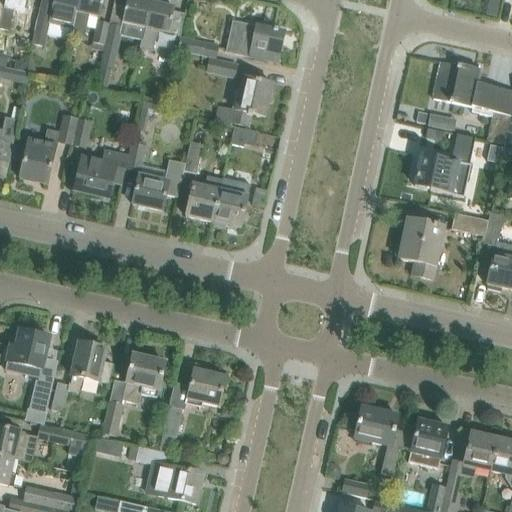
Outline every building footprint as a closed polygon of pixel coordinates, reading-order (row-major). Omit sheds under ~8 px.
[(5,0),(0,25),(0,30),(9,32),(11,24),(14,12),(25,15),(27,6),(29,7),(30,2),(30,0),(5,0)] [(40,9),(38,19),(49,22),(73,27),(78,0),(54,0),(54,1),(47,0),(42,0),(40,9)] [(100,18),(103,0),(78,0),(73,27),(71,35),(84,38),(89,16),(100,18)] [(142,42),(151,4),(134,0),(127,0),(122,24),(124,24),(123,28),(109,25),(103,52),(100,67),(113,70),(121,37),(142,42)] [(142,42),(139,50),(153,54),(155,44),(152,43),(156,31),(169,34),(174,12),(175,9),(160,6),(161,0),(151,0),(151,4),(142,42)] [(38,19),(40,9),(29,7),(27,6),(25,15),(23,31),(34,33),(35,33),(38,19)] [(44,47),(49,22),(38,19),(35,33),(34,33),(32,45),(44,47)] [(103,52),(109,25),(97,22),(91,49),(103,52)] [(233,23),(230,36),(226,54),(278,65),(281,49),(280,49),(283,34),(277,32),(277,30),(274,30),(274,31),(233,23)] [(219,48),(206,45),(179,39),(176,52),(216,61),(219,48)] [(209,62),(207,74),(233,80),(236,68),(209,62)] [(433,101),(452,105),(480,111),(479,117),(492,119),(487,143),(504,147),(511,115),(511,108),(511,93),(476,85),(479,72),(441,64),(440,66),(444,66),(437,100),(433,99),(433,101)] [(266,119),(273,86),(242,79),(239,93),(236,93),(232,111),(217,108),(213,125),(232,129),(233,125),(249,129),(251,117),(253,118),(253,116),(266,119)] [(148,115),(161,117),(163,108),(142,104),(136,132),(145,134),(148,115)] [(0,163),(6,165),(19,109),(14,108),(6,112),(2,130),(0,129),(0,163)] [(427,115),(418,113),(416,124),(425,126),(427,115)] [(511,114),(511,115),(504,147),(503,155),(511,156),(511,114)] [(47,187),(55,153),(57,142),(72,146),(78,121),(64,118),(60,134),(46,130),(42,150),(17,145),(13,162),(23,164),(19,181),(47,187)] [(91,124),(78,121),(72,146),(86,149),(91,124)] [(235,129),(231,146),(243,149),(244,144),(257,147),(259,137),(247,134),(247,132),(235,129)] [(421,158),(414,187),(431,191),(431,192),(464,199),(470,169),(485,172),(489,154),(491,144),(487,143),(458,137),(452,163),(448,162),(447,163),(421,158)] [(190,144),(185,166),(183,173),(196,176),(203,146),(190,144)] [(130,157),(127,170),(140,173),(145,149),(132,146),(130,157)] [(124,170),(127,170),(130,157),(104,151),(101,163),(82,159),(74,193),(108,201),(112,185),(121,187),(124,170)] [(177,199),(183,173),(185,166),(169,162),(167,172),(164,182),(139,177),(139,178),(132,206),(162,213),(165,197),(177,199)] [(194,180),(185,218),(213,224),(220,192),(222,183),(205,180),(205,183),(194,180)] [(240,231),(250,186),(222,180),(222,183),(220,192),(213,224),(240,231)] [(267,192),(256,190),(253,204),(264,207),(267,192)] [(511,247),(495,243),(496,240),(498,240),(503,217),(489,214),(488,223),(485,238),(480,259),(492,262),(486,286),(488,287),(487,291),(501,294),(502,290),(511,292),(511,247)] [(485,238),(488,223),(455,215),(451,231),(485,238)] [(399,260),(399,261),(415,265),(412,277),(432,282),(444,229),(407,221),(404,238),(398,241),(395,256),(399,260)] [(7,364),(4,374),(40,382),(42,372),(50,339),(20,332),(16,348),(11,346),(7,364)] [(106,351),(78,345),(68,388),(57,385),(51,411),(63,414),(68,392),(77,394),(83,381),(107,386),(106,390),(108,390),(113,366),(103,363),(106,351)] [(157,400),(165,364),(133,357),(126,385),(127,386),(123,403),(139,406),(141,397),(157,400)] [(194,371),(190,388),(186,406),(201,409),(202,405),(218,409),(225,379),(194,371)] [(52,386),(40,383),(38,382),(31,411),(27,410),(24,422),(43,426),(52,386)] [(108,404),(102,435),(115,438),(122,407),(123,403),(127,386),(126,385),(114,383),(109,405),(108,404)] [(162,438),(159,453),(171,456),(175,440),(175,441),(182,412),(169,409),(162,438)] [(403,448),(406,434),(394,431),(398,418),(362,409),(354,440),(391,449),(389,455),(387,454),(382,476),(396,479),(403,448)] [(406,434),(403,448),(411,450),(409,460),(439,467),(448,429),(418,422),(414,436),(406,434)] [(32,464),(38,441),(70,448),(68,455),(86,459),(91,438),(40,427),(38,438),(25,436),(25,435),(0,428),(0,457),(13,460),(32,464)] [(473,479),(475,469),(490,472),(498,441),(470,435),(464,464),(451,461),(445,492),(440,511),(459,511),(463,497),(458,495),(461,477),(473,479)] [(511,511),(511,444),(498,441),(490,472),(507,476),(506,479),(511,489),(511,500),(509,511),(484,511),(481,511),(480,511),(511,511)] [(138,448),(134,463),(154,467),(168,470),(168,469),(171,456),(159,453),(138,448)] [(229,460),(227,456),(222,454),(218,457),(217,461),(219,466),(224,467),(228,465),(229,460)] [(10,474),(13,460),(0,457),(0,486),(13,489),(16,475),(10,474)] [(154,467),(147,495),(159,497),(196,506),(203,477),(174,470),(168,469),(168,470),(154,467)] [(367,500),(370,487),(344,481),(341,495),(367,500)] [(440,511),(445,492),(431,488),(425,511),(440,511)] [(71,511),(74,500),(59,497),(27,489),(24,502),(37,505),(68,511),(71,511)] [(0,511),(68,511),(37,505),(37,507),(11,501),(9,511),(0,509),(0,511)] [(87,503),(85,511),(97,511),(99,505),(87,503)] [(416,511),(385,505),(376,503),(373,511),(359,511),(339,507),(337,511),(416,511)]
